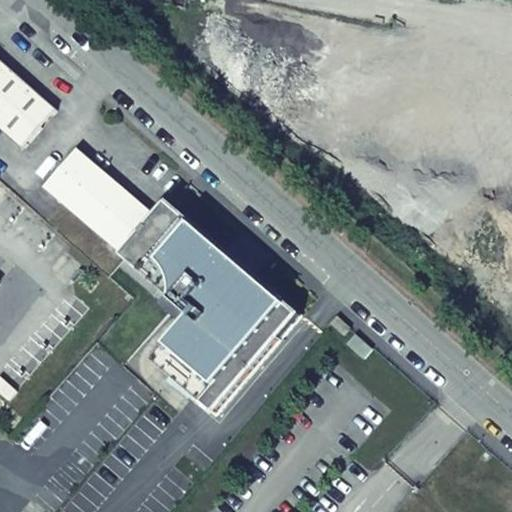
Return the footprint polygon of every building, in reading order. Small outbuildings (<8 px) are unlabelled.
[(162,0),(161,6),(186,10),(188,0),(162,0)] [(0,125),(27,150),(61,112),(2,59),(0,57),(0,125)] [(48,190),(127,256),(159,219),(81,151),(48,190)] [(159,219),(127,256),(197,318),(158,363),(218,415),(302,317),(172,204),(159,219)] [(331,325),(344,337),(350,331),(342,323),(343,322),(338,317),(331,325)] [(374,350),(358,335),(349,344),(365,359),(374,350)]
